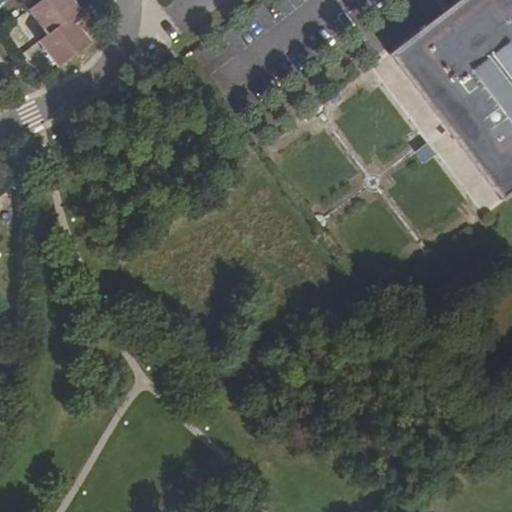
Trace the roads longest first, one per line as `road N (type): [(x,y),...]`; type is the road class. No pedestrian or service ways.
road 1 (residential): [(128,0),(128,37),(110,70),(0,128)]
road 2 (residential): [(344,0),(217,95)]
